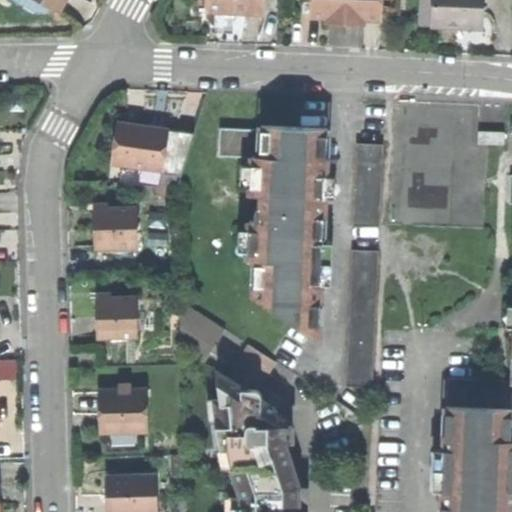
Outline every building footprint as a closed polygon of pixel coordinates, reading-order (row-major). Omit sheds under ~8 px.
[(39,0),(61,12),(67,0),(39,0)] [(212,0),(212,16),(235,17),(264,19),(264,0),(212,0)] [(312,0),(312,16),(329,17),(329,23),(347,23),(365,24),(365,18),(381,18),(381,0),(312,0)] [(436,0),(436,27),(457,28),(484,29),(484,0),(436,0)] [(111,163),(119,164),(124,126),(116,125),(111,163)] [(254,300),(318,340),(327,128),(303,127),(262,125),(261,129),(219,128),(218,156),(252,157),(251,195),(263,196),(263,205),(257,208),(255,212),(255,220),(249,221),(248,261),(255,261),(254,300)] [(124,126),(119,164),(164,169),(169,131),(148,129),(124,126)] [(193,135),(169,131),(164,169),(163,172),(181,175),(193,135)] [(478,131),(478,144),(504,144),(505,132),(478,131)] [(353,226),(380,227),(384,145),(357,144),(353,226)] [(511,174),(510,203),(511,203),(511,379),(448,378),(447,406),(511,408),(511,174)] [(94,252),(136,250),(135,210),(93,212),(93,233),(94,252)] [(378,251),(352,250),(347,386),(373,387),(378,251)] [(97,341),(138,339),(137,300),(95,301),(96,322),(97,341)] [(203,364),(225,329),(181,301),(182,352),(203,364)] [(248,344),(240,358),(268,375),(276,362),(248,344)] [(240,358),(233,368),(261,386),(268,375),(240,358)] [(233,368),(226,380),(254,398),(261,386),(233,368)] [(299,511),(299,486),(284,442),(293,442),(293,434),(292,426),(280,426),(276,411),(254,398),(226,380),(217,375),(220,412),(215,412),(222,451),(229,450),(242,495),(241,511),(299,511)] [(104,418),(105,439),(148,438),(146,396),(131,397),(119,397),(103,398),(104,418)] [(507,511),(508,511),(508,501),(511,500),(511,439),(511,436),(511,408),(447,406),(442,511),(507,511)] [(157,511),(157,482),(112,484),(112,511),(157,511)]
